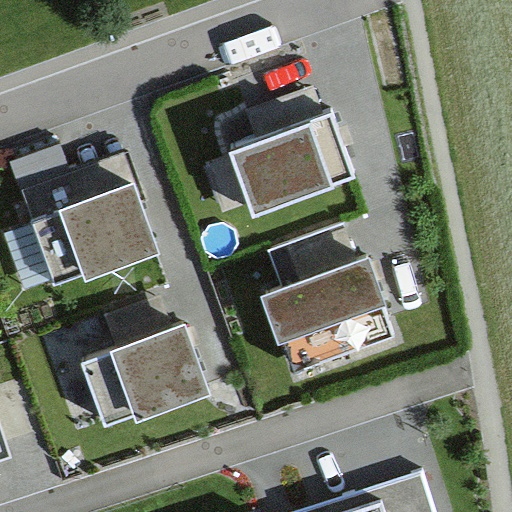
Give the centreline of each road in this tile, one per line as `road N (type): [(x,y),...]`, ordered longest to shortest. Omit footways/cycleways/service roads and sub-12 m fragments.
road 1 (track): [(505,511),(496,426),(407,0)]
road 2 (residential): [(0,117),(334,0)]
